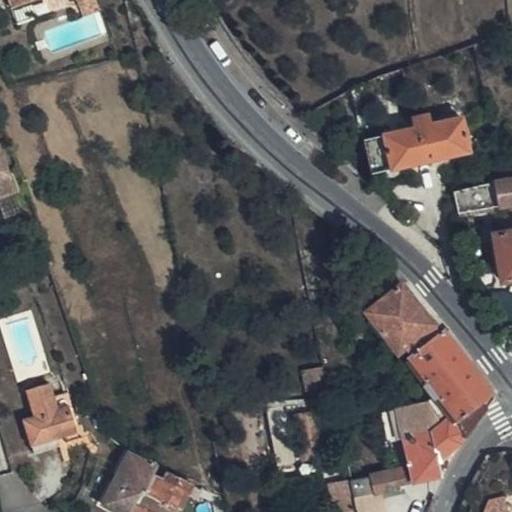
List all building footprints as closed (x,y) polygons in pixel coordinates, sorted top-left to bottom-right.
[(9,0),(14,10),(37,0),(9,0)] [(101,8),(98,0),(80,0),(86,15),(101,8)] [(361,104),(357,90),(346,93),(350,108),(361,104)] [(379,136),(387,172),(466,154),(458,118),(429,125),(426,117),(409,122),(410,129),(379,136)] [(360,141),(369,176),(387,172),(379,136),(360,141)] [(0,198),(20,191),(13,173),(8,174),(0,154),(0,198)] [(485,209),(511,204),(511,179),(501,182),(451,192),(454,215),(485,209)] [(511,280),(511,232),(492,237),(498,282),(511,280)] [(366,312),(398,352),(404,348),(433,323),(390,269),(371,284),(383,299),(366,312)] [(408,360),(426,388),(430,393),(470,361),(445,330),(441,333),(433,323),(404,348),(411,358),(408,360)] [(406,378),(418,394),(426,388),(408,360),(398,367),(406,378)] [(470,361),(430,393),(434,399),(433,402),(399,409),(402,423),(411,466),(416,482),(443,476),(440,462),(459,448),(496,396),(470,361)] [(326,387),(322,369),(303,372),(307,391),(326,387)] [(59,409),(54,394),(50,381),(28,388),(37,416),(25,420),(35,452),(60,444),(57,434),(55,430),(75,424),(70,406),(59,409)] [(69,389),(54,394),(59,409),(70,406),(74,404),(69,389)] [(402,423),(399,409),(393,411),(397,424),(402,423)] [(55,430),(57,434),(77,428),(75,424),(55,430)] [(104,506),(115,511),(132,511),(155,476),(159,469),(129,454),(104,506)] [(402,486),(416,482),(411,466),(398,470),(402,486)] [(398,470),(372,476),(375,494),(402,486),(398,470)] [(155,476),(132,511),(177,511),(190,483),(168,474),(164,480),(155,476)] [(372,476),(349,482),(354,500),(375,494),(372,476)] [(493,501),(488,511),(511,511),(511,510),(509,497),(493,501)]
